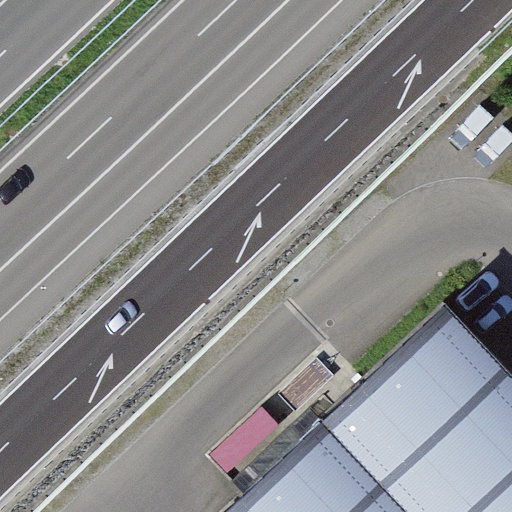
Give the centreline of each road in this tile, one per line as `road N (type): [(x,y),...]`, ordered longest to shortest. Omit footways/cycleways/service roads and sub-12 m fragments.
road 1 (motorway): [(0,454),(468,0)]
road 2 (motorway): [(0,298),(313,0)]
road 3 (motorway): [(0,230),(248,0)]
